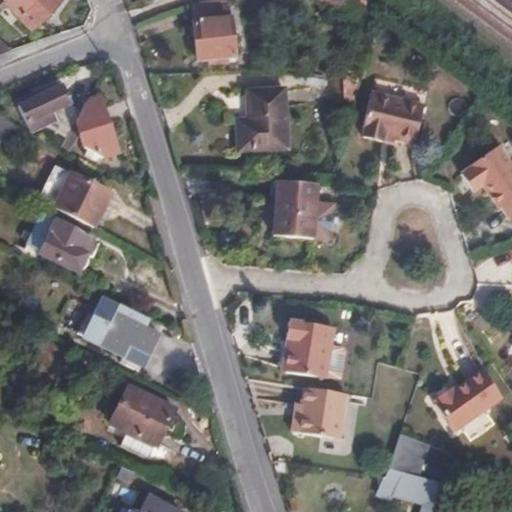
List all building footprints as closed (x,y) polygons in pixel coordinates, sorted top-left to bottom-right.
[(56,0),(5,0),(5,1),(30,26),(56,0)] [(216,0),(216,1),(193,3),(193,20),(191,20),(195,60),(233,57),(229,16),(239,15),(238,0),(216,0)] [(339,0),(321,0),(334,8),(339,0)] [(342,0),(341,4),(361,11),(364,0),(342,0)] [(69,103),(62,85),(20,103),(29,128),(52,118),(49,112),(69,103)] [(282,86),(246,88),(247,117),(235,118),(237,147),(286,145),(282,86)] [(427,102),(372,89),(362,126),(366,127),(364,134),(385,139),(386,134),(418,141),(427,102)] [(85,98),(58,145),(65,149),(78,128),(81,144),(101,154),(115,152),(97,96),(85,98)] [(501,208),(510,223),(511,220),(511,168),(497,147),(467,168),(469,169),(459,177),(471,194),(481,187),(497,210),(501,208)] [(26,186),(24,192),(92,227),(109,192),(54,163),(39,193),(26,186)] [(316,183),(276,180),(271,234),(310,238),(316,183)] [(53,223),(39,215),(26,244),(77,270),(92,238),(54,219),(53,223)] [(147,328),(152,319),(120,303),(96,292),(86,312),(77,331),(141,364),(158,333),(147,328)] [(334,326),(289,316),(285,334),(292,336),(284,369),(325,376),(334,326)] [(484,370),(456,390),(452,386),(437,396),(440,400),(435,404),(454,431),(501,398),(484,370)] [(108,422),(124,430),(117,443),(146,458),(172,408),(127,386),(108,422)] [(337,441),(346,395),(302,386),(297,414),(292,413),(289,432),(337,441)] [(429,480),(439,449),(399,434),(389,467),(429,480)] [(131,470),(122,465),(117,476),(126,480),(131,470)] [(430,511),(440,483),(429,480),(389,467),(379,493),(423,506),(420,511),(430,511)] [(114,486),(111,498),(133,503),(136,491),(114,486)] [(179,511),(149,496),(140,511),(137,510),(129,510),(127,511),(179,511)]
